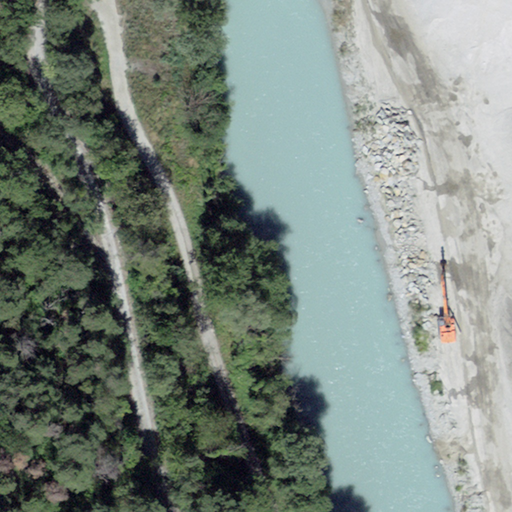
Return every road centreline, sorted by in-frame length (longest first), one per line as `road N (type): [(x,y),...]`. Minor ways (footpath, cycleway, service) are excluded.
road 1 (track): [(107,0),(117,81),(182,236),(209,341),(273,511)]
road 2 (track): [(47,0),(36,35),(39,70),(98,194),(145,422),(176,511)]
road 3 (track): [(0,122),(65,203),(90,249),(114,260)]
